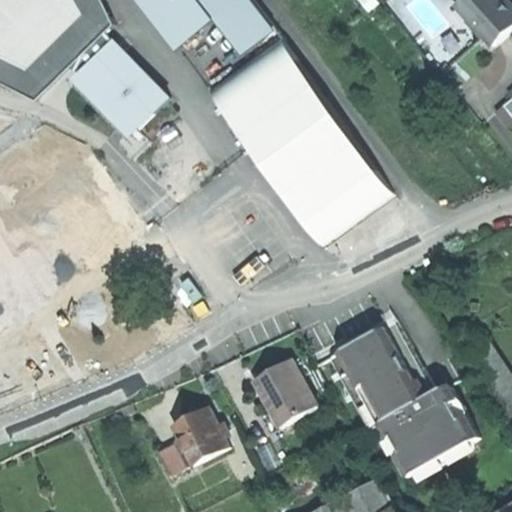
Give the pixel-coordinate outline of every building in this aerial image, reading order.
[(0,0),(0,49),(32,67),(40,62),(35,53),(42,45),(49,50),(87,10),(80,0),(0,0)] [(102,0),(80,0),(87,10),(49,50),(71,63),(75,67),(107,32),(111,28),(114,30),(118,25),(114,17),(111,19),(102,0)] [(146,0),(180,43),(226,8),(235,0),(146,0)] [(254,0),(235,0),(226,8),(255,46),(277,29),(254,0)] [(381,3),(378,0),(359,0),(370,12),(381,3)] [(511,15),(504,6),(497,0),(469,0),(457,12),(470,26),(468,28),(484,44),(485,43),(494,52),(511,36),(511,15)] [(172,99),(107,32),(75,67),(78,71),(79,69),(137,128),(150,120),(172,99)] [(212,88),(325,246),(397,194),(284,37),(212,88)] [(40,62),(44,66),(56,64),(71,63),(49,50),(42,45),(35,53),(40,62)] [(45,83),(44,66),(40,62),(32,67),(0,49),(0,80),(30,95),(32,91),(41,83),(45,84),(45,83)] [(50,89),(45,83),(45,84),(41,83),(32,91),(30,95),(38,99),(50,89)] [(57,135),(0,168),(0,224),(82,177),(57,135)] [(0,281),(13,275),(0,251),(0,281)] [(362,342),(343,353),(413,478),(482,439),(452,385),(428,398),(388,328),(362,342)] [(511,367),(495,340),(468,357),(509,423),(511,420),(511,367)] [(258,380),(285,428),(322,407),(295,360),(276,371),(258,380)] [(178,427),(198,466),(233,448),(214,409),(195,418),(178,427)] [(191,467),(177,441),(176,441),(177,443),(161,451),(160,450),(159,450),(173,477),(191,467)] [(318,511),(390,511),(399,507),(382,479),(318,511)]
